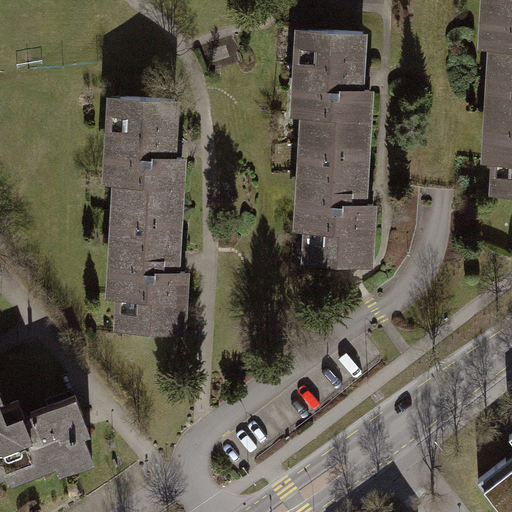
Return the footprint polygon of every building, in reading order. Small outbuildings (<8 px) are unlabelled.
[(489,199),(511,200),(511,0),(480,0),(477,54),(487,54),(479,167),(491,168),(489,199)] [(321,272),(406,271),(402,33),(317,35),(321,272)] [(107,335),(192,334),(188,96),(103,98),(107,335)] [(0,405),(0,510),(1,511),(15,511),(110,469),(85,414),(19,441),(0,405)] [(511,511),(511,452),(479,478),(505,511),(511,511)]
